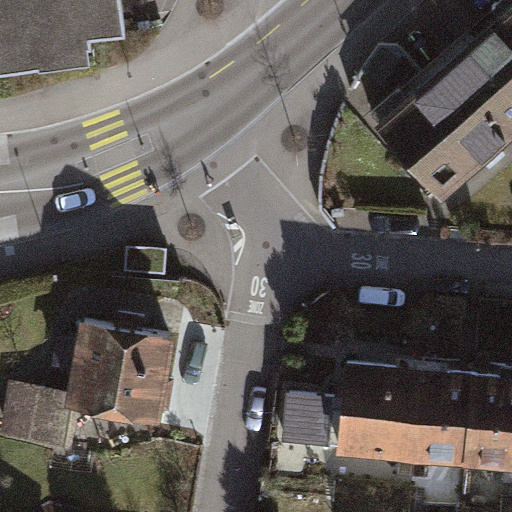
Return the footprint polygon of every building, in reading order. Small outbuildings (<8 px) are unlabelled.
[(0,0),(0,88),(0,85),(0,78),(46,72),(47,78),(93,72),(89,46),(128,41),(122,0),(0,0)] [(511,124),(511,8),(494,24),(497,28),(457,63),(511,124)] [(448,204),(511,147),(511,124),(457,63),(418,98),(414,94),(378,126),(448,204)] [(181,340),(83,322),(69,395),(13,385),(2,438),(72,452),(78,421),(162,437),(181,340)] [(425,371),(357,365),(354,397),(293,392),(287,453),(416,465),(425,371)] [(475,376),(425,371),(416,465),(467,470),(475,376)] [(511,378),(475,376),(467,470),(511,473),(511,378)]
